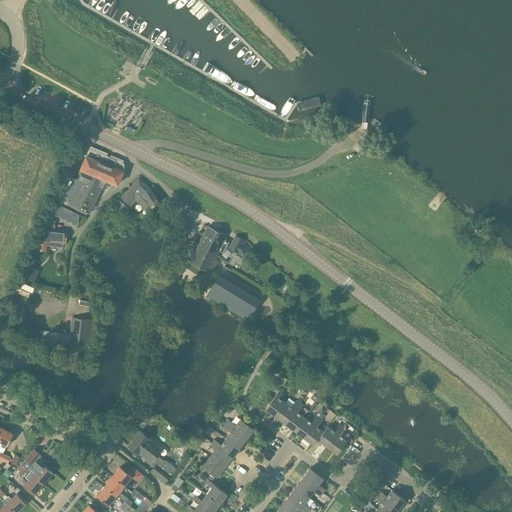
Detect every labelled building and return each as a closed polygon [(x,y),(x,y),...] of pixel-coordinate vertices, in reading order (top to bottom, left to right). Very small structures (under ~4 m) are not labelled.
[(81,179),(70,203),(89,213),(106,180),(118,184),(125,167),(122,162),(107,155),(90,149),(89,148),(76,177),(81,179)] [(150,188),(139,178),(114,205),(123,213),(136,199),(147,210),(159,202),(150,188)] [(52,204),(51,213),(55,213),(55,216),(61,217),(62,207),(56,204),(56,205),(52,204)] [(38,250),(46,251),(47,241),(52,242),(51,246),(62,248),(63,243),(65,244),(67,231),(54,229),(55,221),(47,220),(44,240),(39,240),(38,250)] [(208,226),(200,242),(208,245),(206,249),(216,254),(218,251),(224,254),(230,242),(224,240),(226,235),(208,226)] [(245,240),(236,235),(229,248),(238,253),(238,252),(244,255),(249,246),(243,243),(245,240)] [(208,271),(216,254),(206,249),(208,245),(200,242),(190,262),(208,271)] [(75,262),(75,270),(78,271),(77,273),(82,274),(84,262),(79,261),(79,263),(75,262)] [(40,271),(28,267),(23,278),(36,283),(40,271)] [(259,301),(218,277),(207,295),(248,320),(259,301)] [(91,320),(73,317),(68,354),(86,357),(88,342),(93,343),(96,320),(91,320)] [(265,409),(275,416),(285,403),(279,398),(284,391),(281,388),(265,409)] [(285,403),(275,416),(285,423),(300,403),(297,401),(291,407),(285,403)] [(300,403),(285,423),(294,431),(304,417),(298,412),(303,406),(300,403)] [(234,407),(239,415),(244,413),(239,404),(234,407)] [(304,417),(294,431),(304,438),(319,418),(316,415),(311,422),(304,417)] [(314,445),(318,440),(323,432),(317,427),(322,420),(319,418),(304,438),(314,445)] [(229,420),(226,423),(247,439),(254,429),(240,419),(236,425),(229,420)] [(318,440),(328,447),(343,427),(343,426),(346,422),(342,419),(339,424),(334,431),(328,426),(323,432),(318,440)] [(239,448),(247,439),(226,423),(223,427),(230,432),(226,438),(239,448)] [(7,445),(8,445),(13,434),(0,427),(0,447),(5,449),(7,445)] [(343,427),(328,447),(337,454),(347,441),(341,436),(346,429),(343,427)] [(129,446),(128,446),(138,453),(139,453),(142,455),(151,462),(156,466),(157,464),(170,475),(175,469),(165,461),(164,462),(161,460),(156,456),(156,455),(159,451),(148,442),(150,439),(148,437),(140,431),(129,445),(129,446)] [(212,443),(232,458),(239,448),(226,438),(221,445),(214,439),(212,443)] [(211,457),(225,468),(232,458),(212,443),(209,446),(216,451),(211,457)] [(34,449),(21,465),(28,470),(30,472),(44,483),(53,472),(43,464),(46,460),(40,455),(41,454),(34,449)] [(11,457),(0,451),(0,459),(8,463),(11,457)] [(14,457),(11,463),(17,466),(20,461),(14,457)] [(225,468),(211,457),(207,464),(199,459),(197,462),(217,477),(225,468)] [(156,466),(152,471),(165,481),(165,482),(170,475),(157,464),(156,466)] [(21,465),(17,469),(24,474),(28,470),(21,465)] [(120,467),(112,476),(124,486),(132,477),(138,481),(143,475),(132,466),(127,472),(120,467)] [(303,478),(323,493),(325,490),(318,484),(323,478),(310,468),(303,478)] [(29,480),(24,486),(26,488),(34,494),(44,483),(30,472),(26,476),(25,477),(29,480)] [(105,486),(124,502),(130,506),(133,502),(120,491),(124,486),(112,476),(105,486)] [(174,484),(178,488),(183,481),(179,478),(174,484)] [(207,478),(205,481),(204,482),(211,487),(206,494),(220,504),(227,494),(207,478)] [(323,493),(303,478),(295,487),(309,497),(313,491),(320,496),(323,493)] [(178,488),(174,484),(171,489),(178,493),(181,489),(178,488)] [(109,505),(116,496),(117,496),(104,486),(97,496),(109,505)] [(309,497),(295,487),(288,497),(308,511),(311,509),(304,503),(309,497)] [(0,488),(0,497),(14,511),(16,511),(26,503),(17,494),(10,500),(5,495),(6,494),(0,488)] [(144,496),(134,488),(131,492),(139,498),(149,506),(152,502),(144,495),(144,496)] [(378,494),(398,510),(405,500),(392,490),(387,496),(380,491),(378,494)] [(213,511),(220,504),(206,494),(202,500),(195,495),(192,498),(199,503),(201,505),(210,511),(213,511)] [(381,511),(395,511),(398,510),(378,494),(375,497),(382,502),(377,509),(381,511)] [(210,511),(201,505),(188,495),(187,495),(199,504),(194,509),(188,504),(185,508),(190,511),(210,511)] [(0,511),(14,511),(0,497),(0,511)] [(308,511),(288,497),(281,506),(288,511),(297,511),(299,510),(301,511),(308,511)] [(366,503),(358,497),(352,505),(361,511),(360,511),(366,503)] [(328,501),(325,498),(320,505),(323,508),(328,501)] [(130,506),(124,502),(119,507),(125,511),(130,506)]
